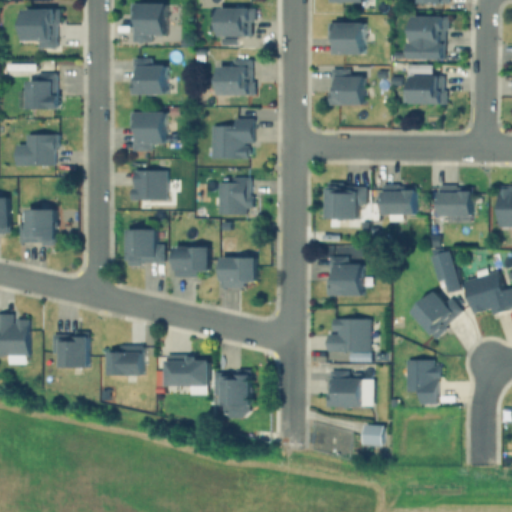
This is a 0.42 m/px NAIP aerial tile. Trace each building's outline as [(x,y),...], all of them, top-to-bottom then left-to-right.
[(134,40),(134,18),(130,18),(130,2),(167,2),(167,32),(151,32),(152,40),(134,40)] [(219,6),(254,6),(254,20),(250,20),(250,35),(219,35),(219,6)] [(23,8),(60,8),(60,23),(55,23),(55,46),(40,47),(39,39),(23,39),(23,8)] [(412,14),(447,15),(447,29),(443,29),(443,57),(411,56),(412,14)] [(327,21),(366,22),(365,54),(331,53),(331,37),(327,37),(327,21)] [(130,92),(130,79),(134,79),(134,57),(152,57),(152,64),(167,64),(167,92),(130,92)] [(219,65),(233,65),(233,59),(252,58),(252,94),(219,94),(219,65)] [(327,104),(327,91),(330,92),(331,68),(351,69),(351,76),(365,76),(364,105),(327,104)] [(28,79),(39,79),(38,73),(56,73),(56,95),(60,95),(60,107),(28,107),(28,79)] [(411,73),(442,74),(442,89),(445,89),(445,103),(410,102),(411,73)] [(133,148),(133,126),(131,126),(131,111),(167,111),(167,141),(151,141),(151,148),(133,148)] [(234,124),(234,118),(253,118),(253,141),(248,141),(248,157),(211,157),(211,124),(234,124)] [(26,143),(26,133),(57,133),(57,149),(54,149),(54,163),(17,163),(17,143),(26,143)] [(132,198),(132,188),(135,188),(134,169),(166,168),(166,198),(132,198)] [(253,206),(245,206),(245,213),(218,213),(218,181),(233,181),(233,177),(249,177),(249,195),(252,195),(253,206)] [(358,202),(358,218),(328,218),(328,181),(343,181),(343,185),(366,185),(366,202),(358,202)] [(382,183),(400,183),(400,186),(416,186),(416,213),(382,213),(382,183)] [(439,184),(454,184),(454,186),(473,186),(473,213),(439,213),(439,184)] [(498,184),(511,184),(511,225),(498,225),(498,184)] [(0,197),(9,197),(9,232),(0,232),(0,197)] [(27,209),(56,209),(56,244),(43,245),(43,241),(22,241),(21,223),(27,223),(27,209)] [(129,228),(157,228),(157,244),(163,244),(163,261),(142,261),(142,264),(129,264),(129,228)] [(430,234),(440,234),(439,244),(429,244),(430,234)] [(175,245),(210,245),(210,270),(199,270),(199,276),(175,276),(175,245)] [(447,249),(459,288),(449,291),(445,278),(439,279),(430,254),(447,249)] [(222,255),(256,255),(256,280),(245,280),(245,286),(222,286),(222,255)] [(326,295),(326,278),(329,278),(329,256),(350,256),(350,263),(364,263),(363,295),(326,295)] [(491,306),(474,311),(464,279),(498,269),(504,288),(511,285),(511,305),(493,312),(491,306)] [(413,311),(437,291),(445,301),(450,296),(462,311),(434,335),(413,311)] [(0,313),(11,313),(12,318),(28,318),(29,353),(0,353),(0,313)] [(333,317),(369,317),(369,350),(328,350),(328,333),(336,333),(337,329),(333,329),(333,317)] [(60,352),(53,352),(52,333),(74,333),(74,330),(87,330),(88,364),(60,365),(60,352)] [(108,350),(121,350),(121,343),(143,343),(143,373),(109,373),(108,350)] [(166,354),(188,353),(188,355),(198,355),(198,359),(208,359),(209,383),(166,384),(166,354)] [(440,376),(438,376),(437,402),(422,402),(422,390),(405,390),(406,358),(434,358),(434,367),(440,367),(440,376)] [(215,371),(236,371),(236,369),(250,369),(249,410),(242,416),(230,416),(224,410),(224,404),(215,404),(215,371)] [(329,369),(349,369),(349,376),(363,376),(363,407),(326,406),(326,392),(329,392),(329,369)] [(365,423),(384,424),(383,447),(364,446),(365,423)]
